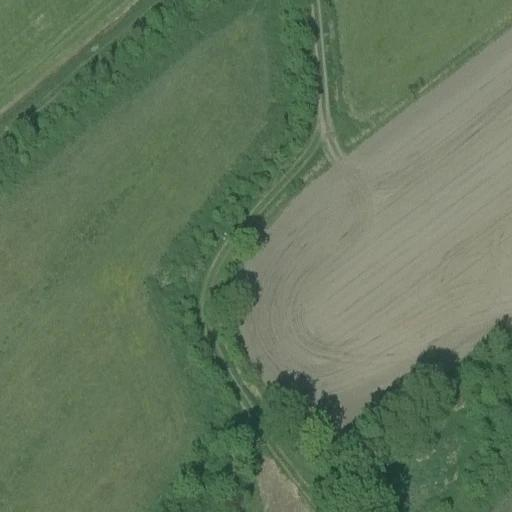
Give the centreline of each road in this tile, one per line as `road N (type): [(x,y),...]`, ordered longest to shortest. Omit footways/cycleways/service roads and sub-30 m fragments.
road 1 (track): [(312,0),(316,137),(223,247),(201,307),(218,370),(325,511)]
road 2 (track): [(0,136),(165,0)]
